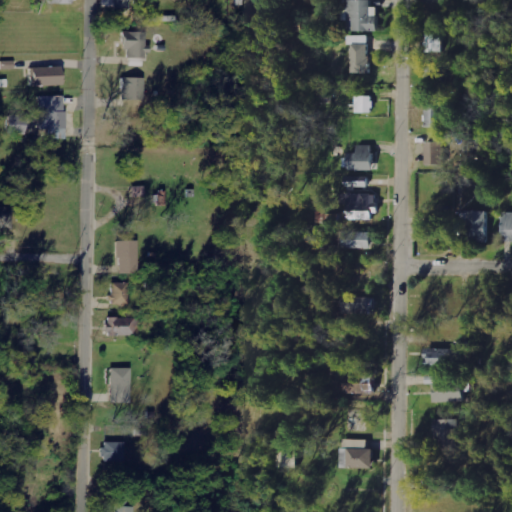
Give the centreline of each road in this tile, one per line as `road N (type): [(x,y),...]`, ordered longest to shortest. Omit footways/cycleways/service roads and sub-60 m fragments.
road 1 (residential): [(79,511),(88,0)]
road 2 (residential): [(397,511),(400,0)]
